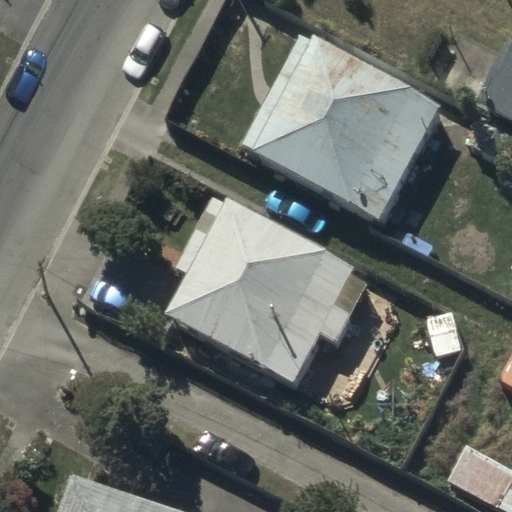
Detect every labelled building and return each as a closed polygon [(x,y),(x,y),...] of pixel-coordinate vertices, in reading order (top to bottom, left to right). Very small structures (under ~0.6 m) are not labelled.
[(442,110),(299,36),(239,151),(382,225),(442,110)] [(511,60),(487,108),(511,121),(511,60)] [(511,146),(511,145),(477,127),(466,148),(501,167),(511,146)] [(373,286),(216,203),(179,274),(194,282),(171,324),(297,390),(322,343),(339,352),(373,286)] [(453,318),(429,325),(438,359),(462,352),(453,318)] [(511,366),(502,387),(511,392),(511,366)] [(511,511),(511,476),(470,454),(452,488),(497,511),(511,511)] [(157,511),(76,482),(64,511),(157,511)]
